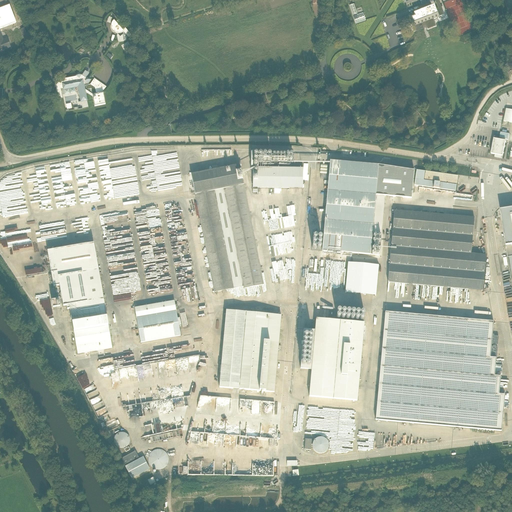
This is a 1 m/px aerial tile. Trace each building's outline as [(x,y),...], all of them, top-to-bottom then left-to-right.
[(432,20),(438,17),(436,10),(434,11),(432,6),(416,12),(408,15),(409,16),(408,17),(411,24),(398,30),(399,31),(412,26),(413,27),(426,22),(432,20)] [(353,16),(356,24),(365,21),(363,13),(353,16)] [(115,22),(114,20),(113,21),(112,22),(111,24),(111,25),(111,27),(111,28),(112,30),(113,31),(114,32),(115,33),(117,33),(118,34),(120,33),(122,33),(124,32),(128,37),(131,35),(118,20),(115,22)] [(20,29),(26,45),(30,44),(24,28),(20,29)] [(7,50),(11,49),(7,38),(3,40),(0,32),(0,52),(7,50)] [(82,109),(88,108),(87,101),(86,92),(93,97),(95,106),(105,104),(103,93),(93,95),(85,90),(84,84),(84,83),(85,82),(88,84),(91,80),(87,77),(86,79),(81,76),(82,75),(78,73),(75,76),(76,77),(62,80),(59,81),(58,84),(57,86),(56,87),(56,89),(57,93),(59,96),(62,98),(63,98),(61,90),(63,90),(64,90),(65,95),(75,93),(74,88),(78,87),(80,102),(78,102),(79,105),(81,105),(82,109)] [(106,87),(94,79),(90,84),(88,85),(88,84),(85,84),(86,90),(91,89),(92,93),(103,92),(106,87)] [(511,109),(506,109),(503,121),(510,123),(511,111),(511,109)] [(505,141),(506,134),(506,131),(507,130),(502,129),(502,130),(502,133),(501,133),(499,140),(494,139),(491,154),(495,155),(494,157),(502,159),(505,141)] [(100,169),(102,190),(113,189),(114,198),(120,195),(117,193),(119,189),(124,188),(122,174),(129,187),(137,183),(130,180),(125,170),(123,170),(122,167),(126,157),(127,162),(131,162),(129,166),(127,162),(128,168),(129,167),(130,172),(134,164),(128,154),(108,157),(109,163),(103,166),(105,169),(100,169)] [(79,164),(74,165),(78,193),(83,192),(84,198),(80,199),(80,203),(94,200),(93,199),(95,197),(94,194),(98,193),(99,191),(97,189),(99,188),(97,177),(94,177),(94,174),(90,171),(89,171),(85,168),(94,166),(94,161),(84,162),(83,160),(78,161),(79,164)] [(372,234),(378,165),(330,161),(328,181),(324,181),(324,184),(328,184),(322,250),(343,252),(342,256),(352,256),(352,253),(379,255),(381,234),(372,234)] [(53,168),(50,168),(54,200),(60,199),(61,206),(76,204),(71,166),(68,166),(67,162),(52,165),(53,168)] [(253,167),(253,192),(258,192),(258,188),(303,189),(303,168),(303,164),(279,164),(278,168),(270,167),(270,164),(262,164),(262,167),(253,167)] [(243,289),(263,285),(239,166),(191,175),(214,293),(243,287),(243,289)] [(457,176),(416,170),(414,185),(455,191),(457,176)] [(147,181),(143,182),(144,191),(150,190),(150,187),(153,187),(153,188),(155,187),(155,185),(148,186),(147,181)] [(291,205),(269,208),(272,228),(276,228),(294,226),(291,205)] [(511,208),(500,210),(511,287),(511,208)] [(394,210),(388,283),(483,291),(486,255),(471,254),(474,217),(394,210)] [(14,230),(0,232),(3,247),(11,246),(14,264),(35,261),(30,235),(18,238),(17,232),(14,232),(14,230)] [(288,232),(275,234),(277,244),(269,246),(270,256),(289,253),(288,243),(292,242),(291,236),(289,236),(288,232)] [(47,250),(54,286),(60,285),(63,305),(66,305),(67,309),(70,309),(77,354),(112,348),(94,243),(47,250)] [(378,264),(347,262),(345,293),(376,295),(378,264)] [(130,292),(141,291),(137,270),(129,271),(123,272),(124,275),(121,275),(122,277),(117,278),(119,285),(112,286),(114,299),(131,296),(130,292)] [(52,308),(60,307),(59,300),(51,301),(52,308)] [(174,301),(134,308),(141,343),(180,336),(174,301)] [(274,393),(281,315),(226,311),(218,388),(274,393)] [(493,322),(385,312),(375,420),(501,432),(504,397),(499,396),(501,378),(494,377),(496,359),(490,358),(493,322)] [(50,321),(51,327),(56,326),(54,315),(47,316),(49,321),(50,321)] [(364,323),(316,318),(315,330),(304,329),(300,369),(311,370),(309,396),(357,401),(364,323)] [(87,394),(101,426),(104,425),(107,431),(117,427),(114,419),(111,420),(98,389),(87,394)] [(159,402),(154,403),(155,410),(159,409),(159,410),(166,409),(164,400),(159,401),(159,402)] [(242,418),(254,419),(255,413),(251,412),(251,400),(243,400),(242,418)] [(129,442),(129,440),(129,439),(129,437),(128,436),(127,435),(126,434),(125,433),(124,433),(122,433),(121,433),(119,433),(118,434),(117,435),(116,436),(115,437),(115,438),(115,440),(115,441),(115,443),(116,444),(116,445),(118,446),(119,447),(120,448),(122,448),(123,448),(125,447),(126,447),(127,446),(128,444),(129,443),(129,442)] [(319,453),(322,452),(325,451),(327,449),(328,447),(328,444),(327,441),(326,439),(324,437),(321,437),(318,437),(316,438),(314,439),(313,441),(312,444),(312,446),(313,449),(315,451),(317,452),(319,453)] [(275,441),(266,441),(266,452),(274,452),(275,441)] [(168,462),(168,459),(168,457),(167,455),(166,454),(165,453),(164,451),(162,450),(161,450),(159,450),(157,450),(155,450),(153,451),(152,452),(151,453),(149,457),(149,459),(149,461),(149,463),(150,465),(151,466),(153,467),(154,469),(156,469),(158,469),(160,469),(162,469),(163,468),(165,466),(166,465),(167,463),(168,462)] [(121,459),(131,479),(149,469),(143,457),(139,459),(135,451),(121,459)] [(291,456),(286,461),(290,464),(294,459),(291,456)]
